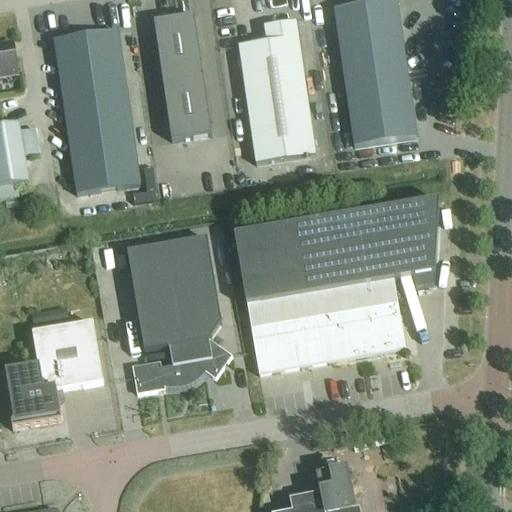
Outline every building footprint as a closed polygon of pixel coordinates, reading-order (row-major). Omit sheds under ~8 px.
[(334,14),(337,33),(356,152),(419,143),(402,33),(398,4),(334,14)] [(194,20),(154,26),(172,146),(212,140),(194,20)] [(296,26),(264,30),(267,46),(239,50),(256,169),(316,160),(296,26)] [(77,199),(141,190),(118,36),(54,45),(77,199)] [(14,48),(0,50),(0,79),(18,77),(14,48)] [(0,129),(0,185),(1,191),(33,185),(23,126),(0,129)] [(440,209),(236,244),(259,383),(406,357),(394,285),(413,282),(415,293),(434,289),(440,209)] [(206,243),(127,257),(145,356),(169,352),(172,370),(162,372),(161,372),(161,367),(133,372),(137,399),(166,394),(166,391),(177,391),(180,391),(183,391),(186,390),(189,389),(191,388),(194,387),(197,385),(199,383),(202,381),(204,379),(206,377),(216,384),(232,361),(210,345),(221,329),(206,243)] [(32,340),(38,377),(3,382),(12,437),(61,429),(56,399),(103,391),(94,329),(32,340)] [(356,511),(348,473),(316,481),(323,509),(310,511),(356,511)]
